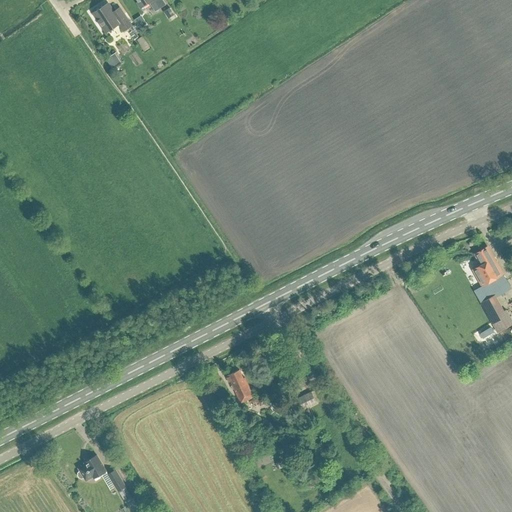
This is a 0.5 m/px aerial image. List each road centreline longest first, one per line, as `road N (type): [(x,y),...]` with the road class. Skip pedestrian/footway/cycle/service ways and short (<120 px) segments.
road 1 (unclassified): [(0,459),(276,319)]
road 2 (primary): [(267,302),(0,439)]
road 3 (primary): [(511,187),(267,302)]
road 4 (unclassified): [(276,319),(511,208)]
road 5 (unclassified): [(405,511),(276,319)]
